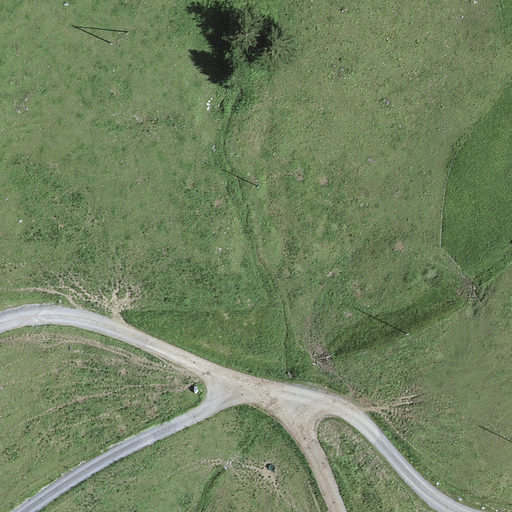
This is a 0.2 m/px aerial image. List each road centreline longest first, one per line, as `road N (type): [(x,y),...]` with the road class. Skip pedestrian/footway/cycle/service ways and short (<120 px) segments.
road 1 (track): [(0,323),(46,314),(99,322),(266,387)]
road 2 (track): [(266,387),(97,462),(17,511)]
road 3 (track): [(456,511),(355,417),(266,387)]
road 4 (track): [(266,387),(296,419),(337,511)]
